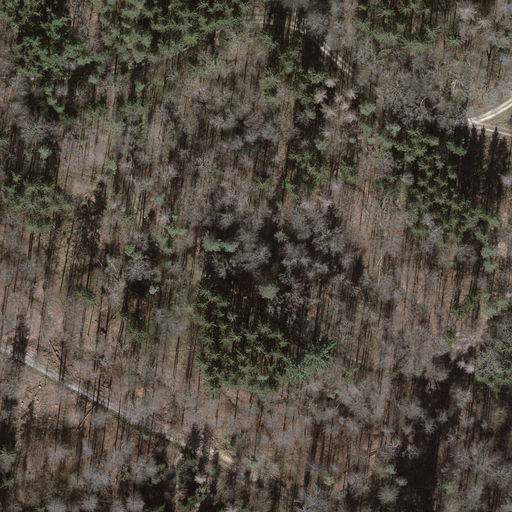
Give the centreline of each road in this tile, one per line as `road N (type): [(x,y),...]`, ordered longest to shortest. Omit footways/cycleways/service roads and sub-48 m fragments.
road 1 (track): [(181,51),(150,97),(132,155),(143,236),(403,372),(511,391)]
road 2 (track): [(0,349),(318,511)]
road 3 (track): [(304,25),(402,107),(511,134)]
road 4 (track): [(0,78),(95,73),(181,51)]
road 5 (track): [(304,25),(233,19),(181,51)]
